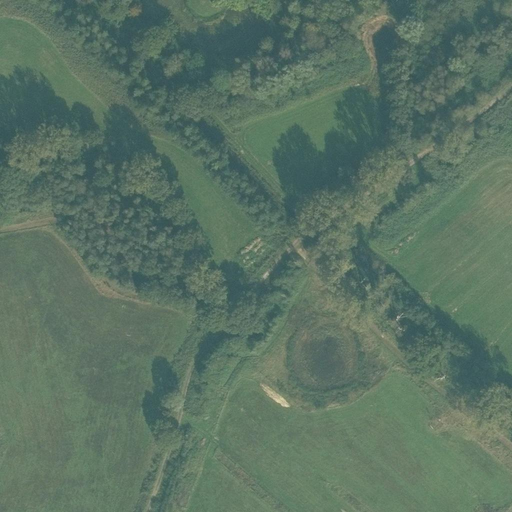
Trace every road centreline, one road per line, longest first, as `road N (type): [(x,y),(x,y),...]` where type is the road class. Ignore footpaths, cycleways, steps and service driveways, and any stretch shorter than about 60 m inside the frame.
road 1 (track): [(302,237),(398,349),(511,459)]
road 2 (track): [(511,88),(302,237)]
road 3 (track): [(235,310),(185,377),(147,511)]
